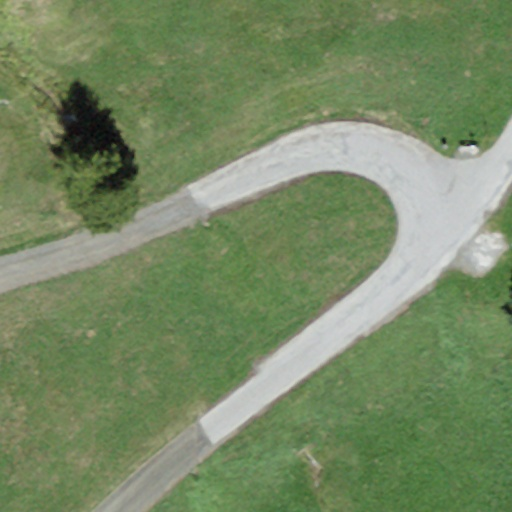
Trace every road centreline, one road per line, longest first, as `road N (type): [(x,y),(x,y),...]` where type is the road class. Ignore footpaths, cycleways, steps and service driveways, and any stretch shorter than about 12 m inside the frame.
road 1 (track): [(124,511),(322,337),(418,266),(455,229),(511,132)]
road 2 (track): [(455,229),(406,173),(360,147),(300,149),(77,245),(0,266)]
